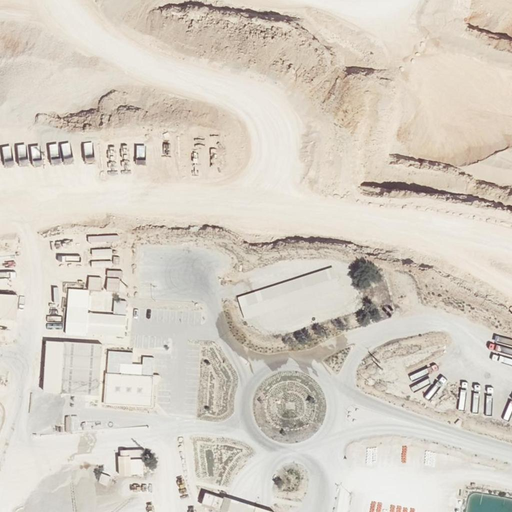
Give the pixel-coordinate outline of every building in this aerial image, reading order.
[(331,266),(239,296),(246,319),(339,289),(331,266)] [(91,276),(90,288),(102,288),(103,276),(91,276)] [(0,292),(0,317),(17,318),(18,293),(0,292)] [(67,306),(66,334),(125,336),(126,314),(89,313),(89,307),(67,306)] [(104,342),(48,340),(45,391),(101,394),(104,342)] [(133,353),(109,351),(106,403),(153,406),(155,357),(142,356),(141,374),(117,373),(118,361),(132,362),(133,353)] [(500,420),(504,405),(490,402),(487,416),(500,420)] [(401,458),(432,467),(436,454),(405,445),(401,458)] [(133,455),(119,455),(120,475),(145,473),(144,459),(133,459),(133,455)]
